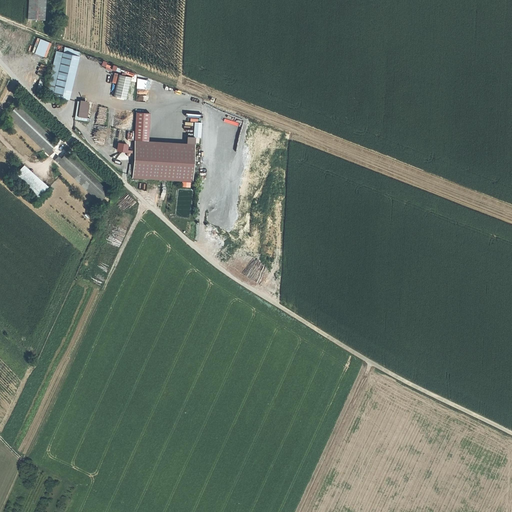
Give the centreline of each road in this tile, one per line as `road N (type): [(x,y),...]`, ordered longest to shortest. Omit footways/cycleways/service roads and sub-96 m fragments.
road 1 (track): [(196,249),(204,95),(0,20)]
road 2 (track): [(511,434),(368,362),(196,249)]
road 3 (track): [(26,459),(145,201)]
road 4 (track): [(301,511),(368,362)]
